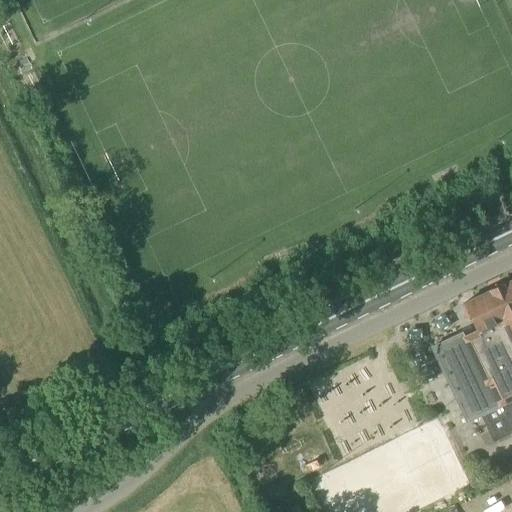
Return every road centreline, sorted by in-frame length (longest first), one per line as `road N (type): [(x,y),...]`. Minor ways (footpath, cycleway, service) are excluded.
road 1 (primary): [(0,476),(511,230)]
road 2 (unclassified): [(88,511),(225,399),(511,261)]
